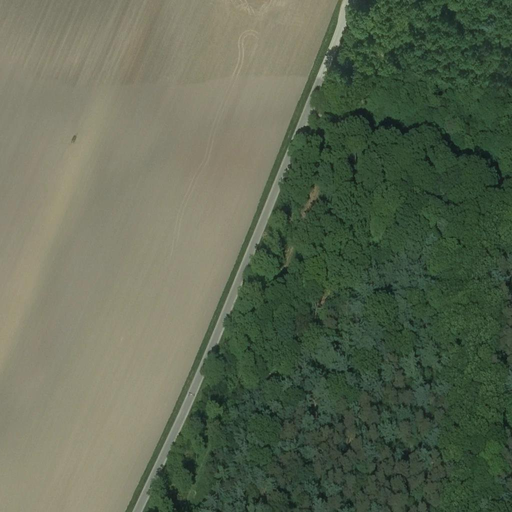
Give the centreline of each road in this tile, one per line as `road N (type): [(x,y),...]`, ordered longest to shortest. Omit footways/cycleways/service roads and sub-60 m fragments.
road 1 (unclassified): [(137,511),(354,0)]
road 2 (track): [(307,118),(386,133),(511,199)]
